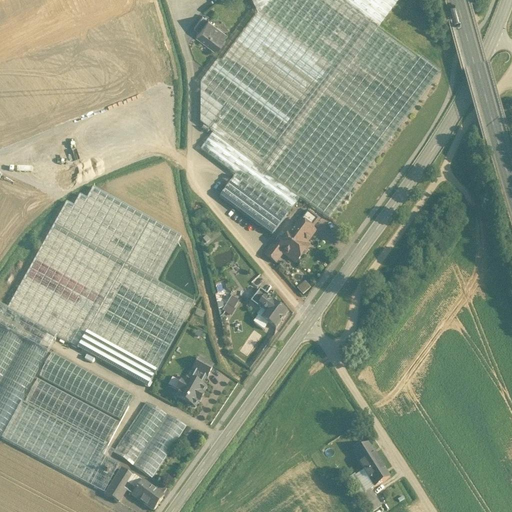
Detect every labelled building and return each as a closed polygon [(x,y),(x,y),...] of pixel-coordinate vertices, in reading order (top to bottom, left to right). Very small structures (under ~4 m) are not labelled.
[(377,24),(344,0),(263,0),(258,8),(200,84),(200,125),(213,135),(200,151),(236,178),(220,199),(272,237),(292,210),(299,201),(301,199),(329,220),(440,72),(377,24)] [(344,0),(377,24),(395,0),(344,0)] [(202,16),(194,27),(199,31),(207,20),(202,16)] [(226,33),(207,20),(199,31),(196,34),(215,48),(226,33)] [(181,237),(93,188),(87,200),(80,196),(74,207),(67,203),(7,311),(77,349),(87,332),(143,364),(157,371),(195,304),(156,283),(181,237)] [(312,211),(299,201),(292,210),(303,218),(306,220),(312,211)] [(306,220),(303,218),(300,223),(311,231),(315,226),(306,220)] [(300,223),(292,233),(288,233),(286,236),(287,240),(285,242),(279,237),(265,256),(276,265),(283,254),(296,264),(303,255),(306,255),(308,251),(308,248),(305,246),(314,233),(311,231),(300,223)] [(288,315),(268,300),(270,298),(260,291),(250,304),(260,311),(261,310),(266,313),(261,320),(276,331),(288,315)] [(238,303),(231,299),(227,305),(233,310),(234,310),(238,303)] [(233,310),(227,305),(223,312),(229,316),(233,310)] [(48,354),(0,328),(0,438),(1,439),(48,354)] [(143,364),(87,332),(77,349),(77,350),(134,381),(143,364)] [(134,398),(52,353),(24,404),(107,448),(134,398)] [(213,368),(199,360),(193,372),(206,379),(207,379),(213,368)] [(143,364),(134,381),(148,389),(157,371),(143,364)] [(195,373),(190,381),(187,380),(184,386),(181,384),(177,392),(180,393),(176,399),(186,404),(187,406),(190,408),(192,408),(195,409),(198,403),(199,404),(204,397),(202,396),(205,390),(201,388),(206,379),(195,373)] [(187,428),(146,404),(112,454),(152,480),(187,428)] [(106,451),(23,406),(4,441),(87,485),(106,451)] [(389,479),(368,445),(353,455),(364,472),(369,480),(374,487),(374,488),(375,488),(389,479)] [(119,466),(106,459),(100,469),(113,477),(119,466)] [(113,477),(100,469),(91,487),(104,494),(113,477)] [(122,471),(106,497),(118,504),(126,492),(123,490),(131,477),(122,471)] [(364,472),(356,477),(366,493),(370,490),(374,487),(369,480),(364,472)] [(374,511),(381,508),(370,490),(366,493),(356,477),(355,476),(347,480),(367,511),(374,511)] [(142,483),(135,477),(131,477),(123,490),(126,492),(132,497),(152,511),(153,511),(164,498),(142,482),(142,483)] [(399,496),(393,499),(397,505),(402,502),(399,496)]
